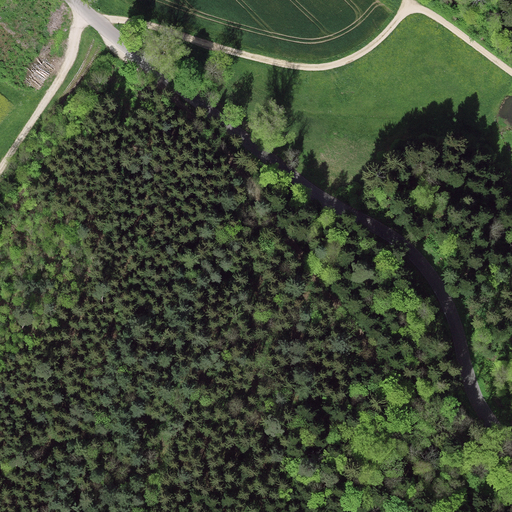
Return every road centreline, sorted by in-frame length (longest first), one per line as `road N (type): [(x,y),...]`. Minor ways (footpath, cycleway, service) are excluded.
road 1 (track): [(511,485),(392,377),(273,230),(228,154),(181,106),(178,88)]
road 2 (track): [(511,72),(425,11),(407,8),(378,39),(316,67),(95,16)]
road 3 (track): [(87,13),(71,61),(0,166)]
road 4 (track): [(0,456),(163,422)]
